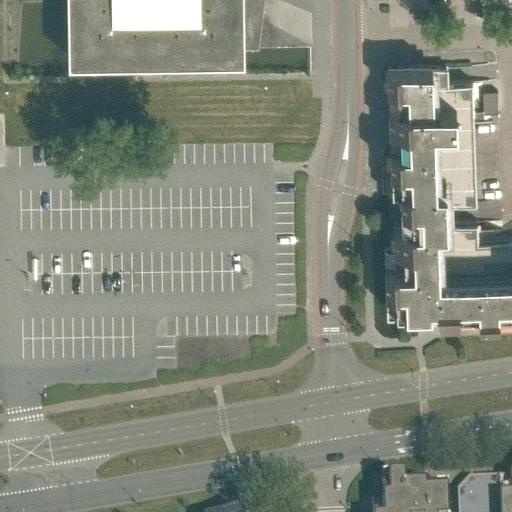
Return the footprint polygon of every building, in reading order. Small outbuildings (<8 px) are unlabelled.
[(67,0),(68,59),(244,57),(243,0),(67,0)] [(511,238),(478,240),(477,221),(454,222),(453,202),(477,202),(473,81),(448,81),(447,63),(388,66),(392,187),(404,187),(405,224),(393,224),(394,242),(384,243),(386,306),(430,305),(430,318),(511,315),(511,238)] [(484,112),(486,112),(498,111),(497,90),(483,90),(484,112)] [(511,511),(511,480),(469,481),(458,493),(458,511),(511,511)] [(447,511),(447,499),(425,500),(425,493),(405,494),(404,484),(387,484),(388,505),(382,505),(382,511),(447,511)]
